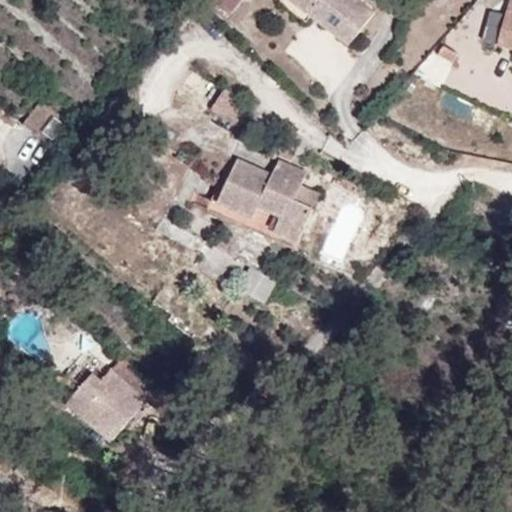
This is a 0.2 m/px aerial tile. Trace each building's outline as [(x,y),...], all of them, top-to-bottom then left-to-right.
[(233,17),(241,0),(208,0),(207,3),(233,17)] [(398,4),(389,0),(295,0),(291,8),(364,51),(398,4)] [(511,3),(499,46),(511,51),(511,3)] [(207,115),(229,128),(245,102),(223,89),(207,115)] [(25,130),(54,141),(65,112),(36,101),(25,130)] [(0,193),(19,154),(0,145),(0,193)] [(418,218),(249,159),(238,206),(392,268),(418,218)] [(240,238),(236,252),(258,259),(263,245),(240,238)] [(265,303),(277,280),(249,266),(238,289),(265,303)] [(165,284),(153,304),(199,333),(211,313),(165,284)] [(194,412),(108,345),(75,402),(135,468),(194,412)]
